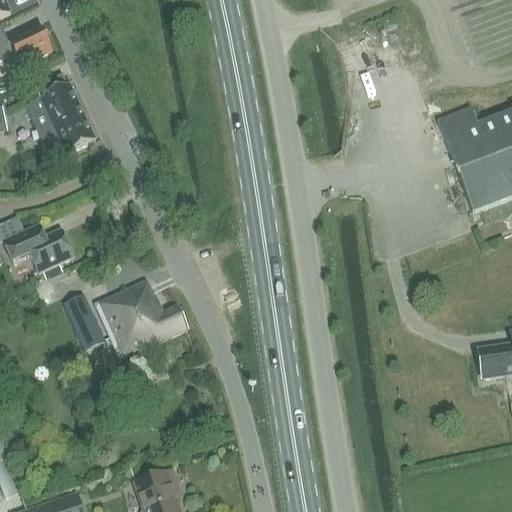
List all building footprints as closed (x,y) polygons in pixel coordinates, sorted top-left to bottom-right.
[(0,0),(0,21),(10,16),(2,0),(0,0)] [(0,64),(14,58),(20,71),(51,56),(39,30),(9,45),(1,29),(0,29),(0,64)] [(26,112),(35,132),(80,111),(69,88),(61,91),(57,82),(36,91),(41,103),(37,105),(38,107),(26,112)] [(52,151),(55,150),(62,147),(66,157),(87,148),(82,137),(90,133),(80,111),(35,132),(40,144),(45,149),(52,151)] [(471,216),(511,199),(511,115),(477,129),(471,112),(437,125),(471,216)] [(29,260),(37,278),(73,262),(61,234),(31,247),(25,235),(3,246),(13,267),(29,260)] [(94,309),(119,363),(187,334),(177,310),(162,316),(155,299),(152,300),(147,287),(146,286),(94,309)] [(85,357),(106,347),(84,299),(63,309),(85,357)] [(481,383),(511,378),(511,333),(509,334),(511,347),(476,352),(481,383)] [(0,490),(4,502),(20,497),(7,462),(8,462),(1,444),(0,444),(0,490)] [(178,511),(172,492),(177,490),(171,475),(132,488),(140,511),(178,511)] [(78,511),(74,499),(36,511),(78,511)]
